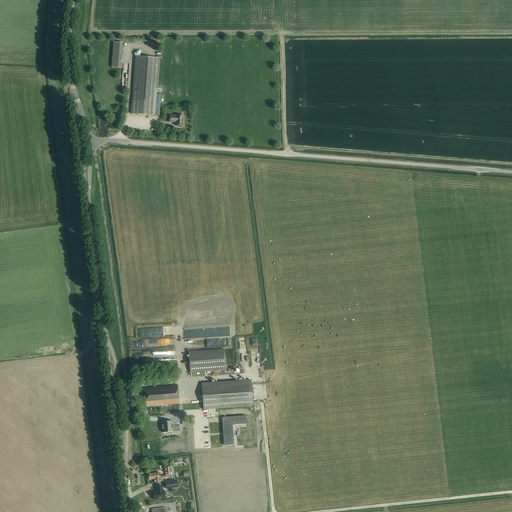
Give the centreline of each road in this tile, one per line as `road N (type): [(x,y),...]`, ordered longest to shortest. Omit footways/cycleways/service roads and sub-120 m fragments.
road 1 (unclassified): [(93,141),(511,172)]
road 2 (unclassified): [(128,511),(87,207)]
road 3 (unclassified): [(87,207),(72,87)]
